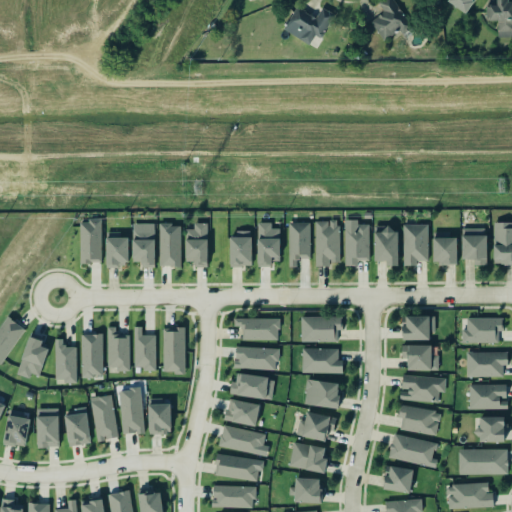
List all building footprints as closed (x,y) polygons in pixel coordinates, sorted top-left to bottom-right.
[(384,12),(371,21),(384,40),(399,30),(402,34),(413,27),(393,0),(378,0),(377,1),(384,12)] [(448,0),(448,2),(466,13),(474,0),(448,0)] [(511,37),(511,0),(499,0),(496,0),(496,5),(486,5),(487,21),(498,20),(498,38),(511,37)] [(284,25),(295,6),(318,21),(325,11),(334,16),(315,45),(284,25)] [(88,217),(100,217),(100,260),(90,260),(90,263),(79,263),(79,220),(88,220),(88,217)] [(343,264),(343,218),(356,218),(356,223),(367,223),(368,258),(356,258),(356,264),(343,264)] [(158,222),(158,264),(169,264),(169,265),(173,264),(173,265),(180,265),(180,253),(180,224),(179,224),(178,224),(171,224),(171,221),(158,222)] [(339,262),(339,221),(315,221),(315,266),(330,267),(330,262),(339,262)] [(206,222),(206,266),(192,266),(192,260),(185,260),(185,228),(193,228),(193,222),(206,222)] [(272,267),(272,261),(280,261),(279,228),(271,229),(271,222),(257,223),(257,267),(272,267)] [(154,268),(155,223),(133,223),(132,262),(141,262),(141,268),(154,268)] [(310,259),(310,223),(288,223),(288,266),(297,266),(297,259),(310,259)] [(511,223),(493,224),(494,265),(511,264),(511,223)] [(427,224),(403,225),(403,266),(417,266),(417,261),(427,261),(427,224)] [(461,259),(474,260),(474,265),(486,265),(487,229),(462,228),(461,259)] [(398,229),(374,230),(374,262),(385,262),(386,266),(398,265),(398,229)] [(250,234),(251,264),(241,264),(241,265),(228,265),(228,234),(250,234)] [(105,235),(128,235),(128,260),(124,260),(124,264),(118,264),(118,266),(106,266),(105,235)] [(432,235),(455,235),(456,262),(444,262),(444,264),(438,264),(437,259),(432,259),(432,235)] [(7,315),(0,324),(0,362),(25,328),(11,317),(8,315),(7,315)] [(340,315),(340,328),(336,328),(336,340),(300,340),(300,315),(340,315)] [(233,316),(278,317),(278,327),(276,328),(276,338),(241,338),(241,328),(240,327),(239,325),(233,324),(233,316)] [(402,340),(430,340),(430,332),(435,332),(435,316),(405,316),(405,326),(402,326),(402,340)] [(498,331),(503,331),(503,317),(467,318),(467,329),(461,329),(462,343),(499,343),(498,331)] [(129,335),(116,335),(116,327),(107,327),(108,368),(116,368),(116,371),(129,371),(129,335)] [(155,335),(141,335),(141,327),(134,327),(134,367),(144,367),(144,371),(156,371),(155,335)] [(184,328),(163,328),(163,372),(185,372),(184,328)] [(38,374),(48,347),(39,344),(42,338),(29,333),(15,373),(28,378),(30,372),(38,374)] [(79,334),(81,376),(102,376),(100,333),(79,334)] [(54,339),(54,378),(65,378),(65,384),(76,384),(76,346),(64,346),(64,339),(54,339)] [(407,342),(407,344),(400,344),(400,356),(407,357),(407,368),(437,368),(437,354),(430,354),(430,343),(407,342)] [(236,346),(279,349),(277,371),(235,368),(236,346)] [(302,347),(337,348),(337,358),(342,358),(342,373),(301,372),(302,347)] [(506,350),(506,363),(502,363),(502,375),(465,376),(465,350),(506,350)] [(240,374),(270,378),(267,401),(228,396),(230,382),(238,383),(240,374)] [(446,378),(402,376),(401,400),(438,402),(439,392),(445,392),(446,378)] [(305,378),(304,388),(305,388),(303,403),(314,403),(336,406),(339,393),(336,393),(337,387),(336,387),(337,381),(305,378)] [(468,384),(505,384),(505,397),(499,397),(499,400),(507,400),(507,409),(468,409),(468,384)] [(118,392),(122,433),(144,431),(140,388),(118,392)] [(89,397),(98,442),(118,437),(111,391),(89,397)] [(254,424),(258,403),(228,397),(226,409),(224,408),(222,418),(254,424)] [(148,399),(149,435),(171,434),(170,403),(163,404),(162,398),(148,399)] [(400,430),(437,435),(440,411),(400,405),(398,418),(402,419),(400,430)] [(35,407),(36,441),(37,443),(37,447),(47,447),(47,445),(58,445),(58,441),(58,440),(57,407),(35,407)] [(306,409),(329,414),(329,416),(335,417),(332,430),(327,429),(324,439),(295,433),(298,418),(303,419),(306,409)] [(68,445),(90,442),(89,436),(90,435),(86,411),(64,414),(68,445)] [(478,415),(503,415),(503,424),(502,424),(502,425),(503,425),(503,439),(479,440),(478,434),(477,434),(472,430),(477,425),(478,425),(478,415)] [(8,418),(32,421),(28,447),(5,444),(8,418)] [(217,444),(256,454),(258,445),(261,445),(264,433),(222,423),(217,444)] [(435,468),(437,460),(433,459),(436,443),(394,434),(388,458),(435,468)] [(325,457),(323,471),(288,464),(292,441),(308,444),(308,443),(324,446),(321,456),(325,457)] [(458,450),(459,475),(508,474),(507,449),(458,450)] [(259,482),(262,461),(218,454),(215,475),(259,482)] [(413,469),(387,466),(384,490),(410,492),(413,469)] [(321,479),(295,478),(294,503),(320,503),(321,479)] [(492,505),(491,491),(485,492),(485,490),(487,490),(487,481),(451,483),(451,486),(445,486),(446,493),(451,493),(451,495),(447,495),(447,508),(492,505)] [(212,484),(255,485),(254,497),(251,497),(251,506),(210,505),(210,498),(215,498),(215,496),(211,496),(212,484)] [(107,494),(109,511),(132,511),(129,488),(123,489),(124,489),(118,491),(109,492),(109,493),(107,493),(107,494)] [(162,511),(160,490),(138,493),(140,511),(162,511)] [(102,497),(104,511),(81,511),(80,503),(89,501),(89,499),(102,497)] [(385,511),(384,500),(421,497),(422,511),(417,511),(385,511)] [(0,511),(21,511),(22,507),(19,507),(21,508),(14,507),(13,507),(14,499),(6,498),(1,498),(0,507),(0,511)] [(56,510),(56,511),(76,511),(76,500),(68,500),(68,509),(56,510)] [(27,501),(27,511),(48,511),(48,503),(37,503),(37,502),(33,502),(31,502),(31,501),(27,501)]
